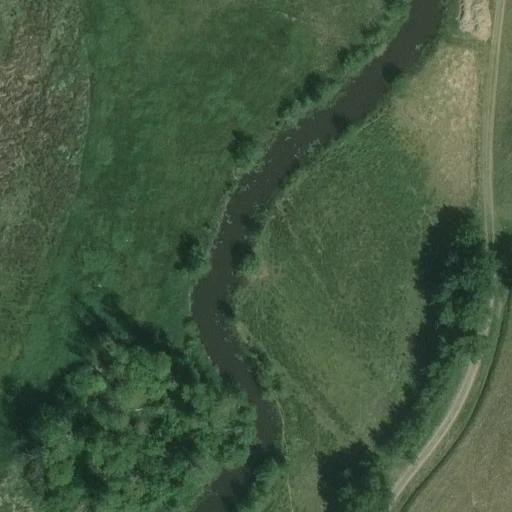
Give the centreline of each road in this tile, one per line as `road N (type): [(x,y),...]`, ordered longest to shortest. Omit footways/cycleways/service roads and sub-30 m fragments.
road 1 (track): [(488,233),(483,334),(457,411),(383,511)]
road 2 (track): [(499,0),(485,133),(488,233)]
